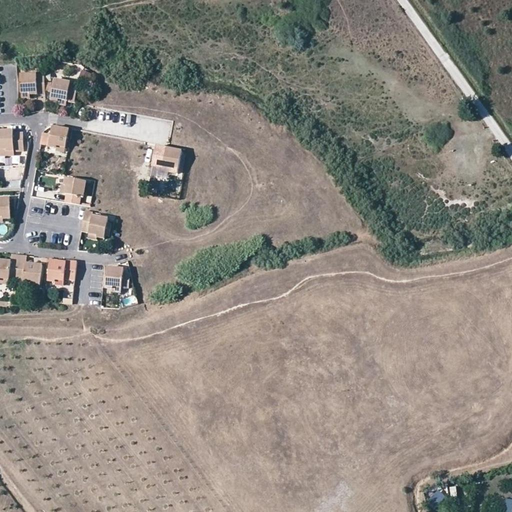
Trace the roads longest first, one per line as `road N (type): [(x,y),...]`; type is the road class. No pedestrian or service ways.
road 1 (residential): [(17,245),(113,259),(212,224),(241,210),(254,192),(253,173),(236,153),(38,117)]
road 2 (unclassified): [(511,151),(404,0)]
road 3 (residential): [(17,245),(38,117)]
